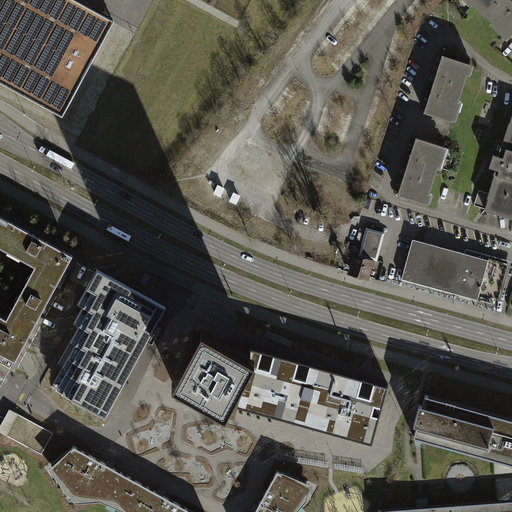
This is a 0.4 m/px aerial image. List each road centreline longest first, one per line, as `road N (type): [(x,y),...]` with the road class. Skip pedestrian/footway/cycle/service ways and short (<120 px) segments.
road 1 (secondary): [(511,342),(300,283),(216,249),(0,133)]
road 2 (secondary): [(0,162),(269,298),(511,369)]
road 3 (residential): [(511,238),(384,199),(434,44),(453,39),(511,82)]
